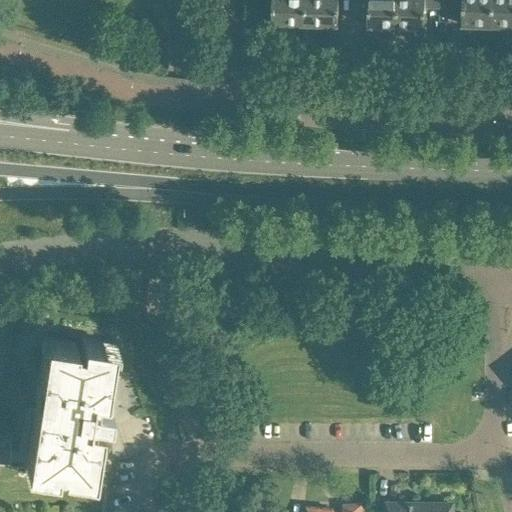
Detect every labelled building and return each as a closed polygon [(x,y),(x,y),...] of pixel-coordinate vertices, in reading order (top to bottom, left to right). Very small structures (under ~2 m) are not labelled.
[(305,0),(272,0),(272,22),(289,22),(289,25),(301,26),(301,23),(305,23),(305,0)] [(305,0),(305,23),(309,23),(309,26),(320,26),(320,23),(339,24),(339,0),(305,0)] [(396,0),(368,0),(368,25),(382,25),(382,27),(392,27),(392,25),(396,25),(396,0)] [(439,6),(438,0),(396,0),(396,25),(400,26),(400,27),(409,28),(409,26),(425,26),(426,5),(439,6)] [(493,25),(493,0),(438,0),(439,6),(463,7),(462,24),(493,25)] [(511,25),(511,0),(493,0),(493,25),(511,25)] [(43,349),(25,467),(27,467),(28,463),(39,465),(38,471),(55,473),(56,467),(61,468),(61,471),(76,473),(77,468),(93,470),(100,424),(86,422),(89,403),(93,404),(92,417),(107,419),(114,377),(108,375),(111,350),(95,348),(96,340),(81,337),(80,347),(74,346),(75,342),(53,339),(51,350),(43,349)] [(0,463),(9,464),(10,437),(0,435),(0,463)]
